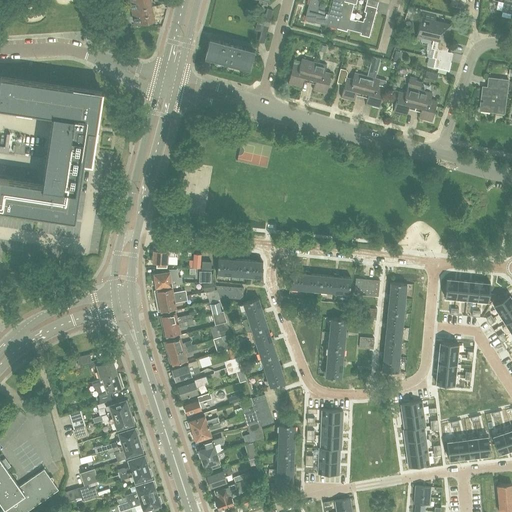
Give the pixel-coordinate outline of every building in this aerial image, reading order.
[(130,0),(135,25),(139,25),(138,21),(154,17),(150,0),(130,0)] [(317,9),(319,0),(310,0),(305,19),(314,22),(315,18),(328,21),(327,25),(337,28),(342,8),(344,0),(333,0),(330,13),(317,9)] [(357,0),(344,0),(342,8),(337,28),(347,30),(348,26),(362,30),(360,34),(370,36),(377,7),(379,1),(373,0),(367,0),(364,11),(366,11),(364,22),(350,18),(355,3),(356,3),(357,0)] [(451,0),(450,6),(465,9),(465,8),(464,8),(466,0),(451,0)] [(511,0),(496,0),(498,0),(504,2),(502,9),(502,11),(511,13),(511,12),(511,0)] [(264,19),(270,20),(273,10),(267,7),(264,19)] [(436,16),(422,13),(416,40),(420,41),(421,36),(434,39),(431,48),(434,49),(433,57),(436,58),(434,67),(449,70),(451,62),(448,61),(451,52),(448,51),(450,42),(447,41),(450,24),(435,21),(436,16)] [(270,20),(264,19),(258,17),(257,23),(269,26),(270,20)] [(267,32),(269,26),(257,23),(255,29),(261,30),(267,32)] [(264,43),(267,32),(261,30),(258,42),(264,43)] [(210,38),(205,56),(227,62),(232,43),(230,42),(229,43),(210,38)] [(232,43),(227,62),(249,68),(254,50),(235,45),(235,43),(232,43)] [(322,44),(320,44),(318,51),(324,52),(325,52),(327,47),(327,46),(322,44)] [(402,51),(395,49),(393,59),(400,61),(402,51)] [(309,81),(314,61),(302,58),(300,64),(294,62),(288,83),(301,86),(303,80),(309,81)] [(314,61),(309,81),(315,83),(313,89),(326,93),(332,72),(325,71),(327,64),(314,61)] [(353,78),(347,76),(348,72),(345,69),(341,68),(337,82),(345,84),(341,97),(354,100),(356,94),(362,95),(367,75),(355,72),(353,78)] [(11,76),(0,75),(0,77),(0,105),(53,113),(42,183),(0,176),(0,207),(4,208),(3,211),(9,212),(9,209),(61,217),(60,219),(66,220),(66,217),(75,219),(85,147),(88,148),(92,148),(93,141),(98,141),(99,134),(94,133),(95,130),(97,118),(101,90),(93,89),(93,86),(90,86),(88,85),(87,88),(81,87),(16,77),(16,74),(11,74),(11,76)] [(380,78),(367,75),(362,95),(368,97),(366,103),(379,107),(385,86),(387,80),(380,78)] [(420,89),(421,89),(423,81),(410,78),(406,92),(399,90),(394,111),(407,114),(409,108),(415,109),(420,89)] [(508,80),(490,78),(489,87),(483,87),(480,109),(504,112),(508,80)] [(433,92),(421,89),(420,89),(415,109),(421,111),(419,117),(432,121),(438,100),(431,99),(433,92)] [(175,257),(175,256),(175,251),(154,250),(153,262),(157,262),(156,268),(167,268),(168,256),(175,257)] [(236,259),(236,256),(231,256),(231,258),(218,258),(217,274),(239,275),(241,259),(236,259)] [(241,259),(239,275),(262,277),(263,261),(260,261),(241,259)] [(211,261),(202,260),(202,268),(211,269),(211,261)] [(169,270),(169,271),(152,274),(153,283),(156,283),(156,286),(182,282),(181,277),(177,277),(176,272),(175,270),(173,269),(169,270)] [(320,290),(321,274),(309,273),(309,271),(307,270),(305,270),(305,273),(292,271),(291,287),(320,290)] [(199,277),(199,281),(211,281),(212,281),(212,279),(212,272),(200,272),(199,272),(199,277)] [(321,274),(320,290),(349,293),(351,277),(339,276),(339,274),(336,273),(334,273),(334,275),(321,274)] [(366,295),(368,279),(356,278),(354,294),(366,295)] [(446,278),(445,296),(456,297),(458,279),(446,278)] [(368,279),(366,295),(378,296),(380,280),(368,279)] [(458,279),(456,297),(467,298),(468,280),(458,279)] [(468,280),(467,298),(477,300),(479,281),(468,280)] [(479,281),(477,300),(489,301),(491,282),(479,281)] [(203,284),(204,291),(214,290),(215,289),(214,283),(214,282),(213,282),(212,282),(211,282),(203,284)] [(388,311),(404,313),(407,283),(391,282),(390,294),(387,294),(387,299),(389,299),(388,311)] [(216,286),(217,289),(220,297),(243,298),(244,288),(216,286)] [(186,295),(185,290),(173,293),(172,287),(154,290),(156,298),(158,298),(158,300),(186,295)] [(220,299),(220,297),(217,289),(206,291),(210,302),(220,299)] [(175,302),(184,300),(192,299),(191,294),(186,295),(158,300),(159,302),(157,303),(158,311),(176,307),(175,302)] [(511,298),(509,294),(493,304),(500,313),(511,305),(511,298)] [(252,330),(267,325),(264,314),(266,313),(264,308),(262,309),(258,297),(246,301),(243,302),(252,330)] [(220,299),(210,302),(213,313),(223,310),(220,299)] [(511,305),(500,313),(505,322),(511,317),(511,305)] [(377,308),(363,307),(362,318),(376,319),(377,308)] [(216,324),(227,321),(223,310),(213,313),(212,313),(215,324),(216,324)] [(401,342),(404,313),(388,311),(387,323),(384,323),(384,325),(384,328),(386,328),(385,340),(401,342)] [(187,319),(191,318),(190,314),(176,317),(175,312),(159,315),(161,323),(164,323),(164,325),(187,319)] [(328,346),(344,348),(345,336),(348,336),(348,334),(348,331),(346,331),(347,318),(331,317),(328,346)] [(191,318),(187,319),(164,325),(165,327),(163,328),(165,336),(180,332),(179,326),(192,323),(191,318)] [(220,336),(230,332),(227,321),(216,324),(220,336)] [(261,358),(276,353),(273,341),(275,341),(273,336),(271,337),(267,325),(252,330),(261,358)] [(230,332),(220,336),(219,336),(224,349),(234,345),(230,332)] [(169,352),(191,345),(190,341),(182,343),(180,336),(164,341),(166,349),(168,349),(169,352)] [(360,336),(359,347),(373,348),(374,337),(360,336)] [(398,371),(401,342),(385,340),(384,352),(381,352),(381,354),(381,357),(383,357),(382,369),(398,371)] [(440,341),(439,352),(457,353),(458,343),(440,341)] [(191,345),(169,352),(170,355),(168,356),(171,364),(187,359),(185,352),(197,348),(196,344),(191,345)] [(343,360),(344,348),(328,346),(325,375),(341,377),(342,365),(345,365),(345,363),(345,360),(343,360)] [(439,352),(438,362),(456,364),(457,353),(439,352)] [(276,353),(261,358),(270,386),(275,384),(285,381),(282,369),(284,368),(282,364),(280,365),(276,353)] [(90,354),(78,356),(78,365),(87,362),(91,361),(90,354)] [(209,355),(199,358),(202,365),(211,362),(209,355)] [(101,378),(102,377),(117,372),(113,359),(108,361),(107,356),(93,361),(94,365),(95,366),(97,365),(101,378)] [(227,367),(240,363),(238,356),(225,360),(227,367)] [(196,359),(172,367),(174,373),(173,375),(174,377),(176,378),(176,380),(192,375),(189,366),(192,365),(193,367),(198,365),(196,359)] [(438,362),(437,372),(455,374),(456,364),(438,362)] [(240,363),(227,367),(229,373),(242,368),(240,363)] [(119,378),(117,372),(102,377),(101,378),(92,381),(94,386),(99,392),(100,396),(99,403),(112,399),(109,392),(109,390),(121,386),(123,386),(120,377),(119,378)] [(437,372),(436,383),(454,384),(455,374),(437,372)] [(194,379),(178,385),(180,391),(179,392),(180,395),(181,395),(182,397),(198,392),(196,387),(208,383),(206,376),(194,380),(194,379)] [(191,399),(183,402),(185,408),(184,409),(185,412),(187,412),(187,414),(202,409),(199,400),(212,396),(210,392),(191,398),(191,399)] [(231,404),(239,401),(244,399),(242,394),(229,398),(231,404)] [(265,394),(252,398),(255,407),(268,403),(265,394)] [(243,414),(255,410),(251,397),(244,399),(239,401),(243,414)] [(104,419),(130,411),(126,399),(109,404),(112,411),(107,412),(108,413),(102,415),(104,419)] [(422,400),(401,403),(403,416),(423,413),(422,400)] [(268,403),(255,407),(258,416),(271,412),(268,403)] [(322,409),(322,422),(342,423),(343,410),(322,409)] [(81,410),(69,414),(74,429),(86,425),(81,410)] [(247,424),(259,420),(255,410),(243,414),(247,424)] [(130,411),(104,419),(105,424),(111,422),(111,423),(115,422),(117,428),(133,423),(130,411)] [(271,412),(258,416),(261,426),(274,421),(271,412)] [(423,413),(403,416),(405,428),(403,428),(403,429),(425,426),(423,413)] [(193,430),(219,421),(217,417),(206,420),(205,415),(189,420),(190,421),(189,422),(190,426),(192,427),(193,430)] [(259,420),(247,424),(252,440),(264,437),(259,420)] [(219,421),(193,430),(194,433),(193,434),(194,438),(195,438),(196,440),(211,435),(210,429),(220,426),(219,421)] [(322,422),(321,435),(342,436),(342,423),(322,422)] [(278,453),(294,453),(294,441),(297,442),(297,436),(295,436),(295,424),(288,424),(279,423),(278,453)] [(86,425),(74,429),(72,429),(74,437),(88,432),(86,425)] [(425,426),(403,429),(405,441),(426,438),(424,427),(425,426)] [(113,447),(139,439),(135,427),(119,432),(121,438),(117,440),(117,441),(111,443),(113,447)] [(511,429),(503,432),(509,449),(511,448),(511,429)] [(503,432),(493,436),(498,453),(509,449),(503,432)] [(319,447),(341,448),(342,436),(321,435),(321,447),(319,447)] [(200,457),(201,457),(217,452),(214,444),(224,441),(222,436),(204,442),(204,445),(200,446),(201,448),(199,449),(200,452),(198,452),(200,457)] [(488,436),(477,437),(480,455),(490,454),(488,436)] [(477,437),(467,438),(469,456),(480,455),(477,437)] [(426,438),(405,441),(407,454),(427,451),(426,438)] [(467,438),(457,439),(459,457),(469,456),(467,438)] [(108,453),(114,451),(120,449),(120,451),(124,449),(126,456),(143,450),(139,439),(113,447),(106,449),(108,453)] [(457,439),(447,440),(449,459),(459,457),(457,439)] [(319,447),(319,460),(339,461),(340,449),(341,449),(341,448),(319,447)] [(257,456),(255,451),(247,453),(249,459),(257,456)] [(427,451),(407,454),(409,467),(429,464),(427,451)] [(217,452),(201,457),(204,466),(206,465),(207,467),(211,466),(212,468),(220,465),(219,461),(217,452)] [(293,465),(294,453),(278,453),(277,482),(293,483),(293,471),(296,471),(296,466),(293,465)] [(81,463),(92,460),(91,454),(80,457),(81,463)] [(120,474),(147,465),(144,454),(129,459),(131,465),(118,469),(120,474)] [(52,476),(50,477),(44,468),(19,486),(18,484),(0,458),(0,511),(25,511),(58,489),(53,481),(54,479),(53,477),(52,476)] [(319,460),(318,473),(339,474),(339,461),(319,460)] [(147,465),(120,474),(122,479),(134,475),(136,481),(151,476),(147,465)] [(209,480),(210,485),(211,486),(227,481),(224,473),(227,472),(228,474),(233,472),(231,466),(207,474),(209,480)] [(85,485),(88,484),(98,481),(94,468),(81,473),(85,485)] [(236,482),(242,480),(247,479),(245,473),(234,477),(236,482)] [(156,492),(152,480),(136,485),(130,487),(132,493),(125,495),(128,501),(156,492)] [(242,480),(236,482),(228,485),(228,486),(215,490),(217,495),(214,496),(216,501),(215,502),(215,504),(216,505),(217,505),(218,507),(234,502),(230,489),(244,485),(242,480)] [(499,499),(511,497),(511,483),(498,484),(499,499)] [(80,487),(83,498),(83,500),(99,495),(97,487),(90,489),(88,484),(85,485),(80,487)] [(415,494),(430,495),(431,486),(415,485),(415,494)] [(77,500),(83,498),(80,487),(66,491),(63,502),(76,498),(77,500)] [(245,505),(264,498),(261,491),(243,497),(245,505)] [(118,504),(120,511),(136,506),(137,511),(148,511),(152,511),(151,507),(160,504),(156,492),(128,501),(118,504)] [(430,504),(430,495),(415,494),(414,503),(415,503),(415,509),(425,510),(425,504),(430,504)] [(336,509),(352,506),(350,497),(335,500),(336,509)] [(511,497),(499,499),(500,511),(505,511),(511,511),(511,497)]
